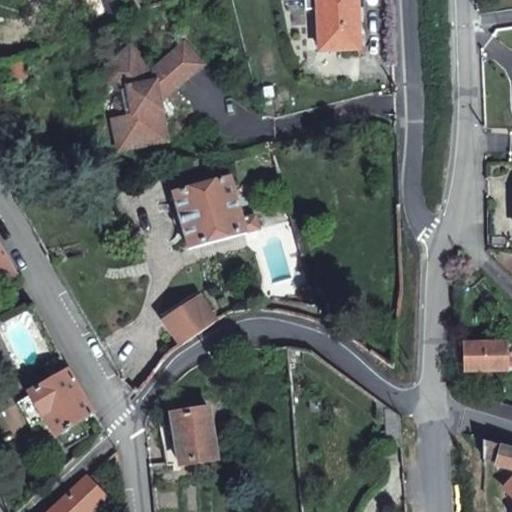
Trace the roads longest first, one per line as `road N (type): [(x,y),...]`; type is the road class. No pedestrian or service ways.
road 1 (unclassified): [(464,0),(473,144),(461,209),(443,243),(428,408)]
road 2 (unclassified): [(123,425),(181,362),(263,327),(307,335),(391,397),(428,408)]
road 3 (unclassified): [(123,425),(0,207)]
